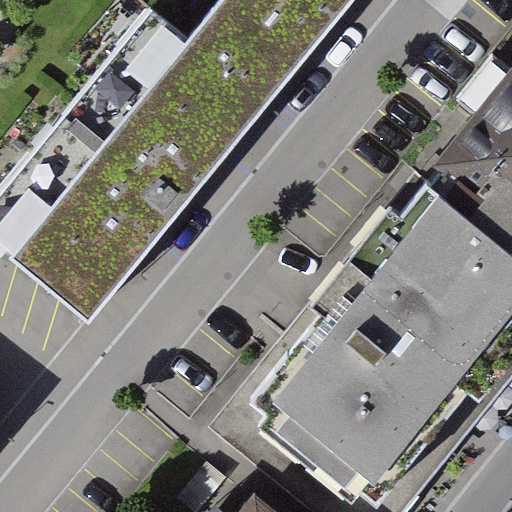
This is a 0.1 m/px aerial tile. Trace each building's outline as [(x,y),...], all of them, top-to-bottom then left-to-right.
[(211,0),(180,39),(258,103),(342,0),(211,0)] [(0,181),(0,252),(81,318),(258,103),(180,39),(142,8),(0,181)] [(511,65),(420,180),(511,253),(511,65)] [(511,253),(420,180),(214,435),(309,511),(378,511),(511,346),(511,253)] [(266,511),(248,497),(236,511),(266,511)]
